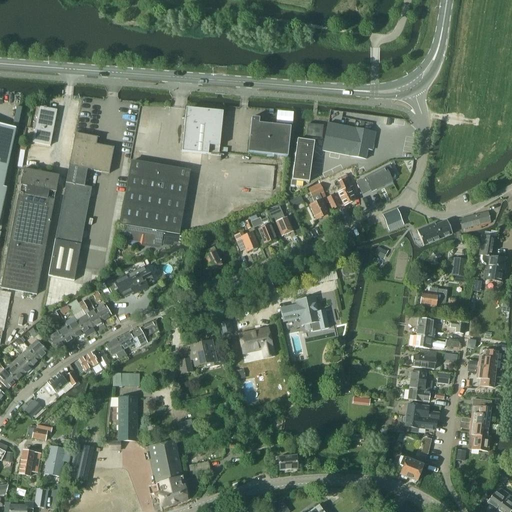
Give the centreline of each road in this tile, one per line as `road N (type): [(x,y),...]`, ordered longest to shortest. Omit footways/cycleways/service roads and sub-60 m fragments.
road 1 (residential): [(0,421),(27,389),(103,338),(281,263),(359,218)]
road 2 (tertiary): [(373,92),(0,64)]
road 3 (tertiary): [(186,511),(308,479),(387,485)]
road 4 (unknown): [(125,84),(94,260)]
road 5 (residential): [(461,511),(443,470),(464,340)]
road 6 (unclassified): [(511,186),(448,215),(427,214),(402,196)]
